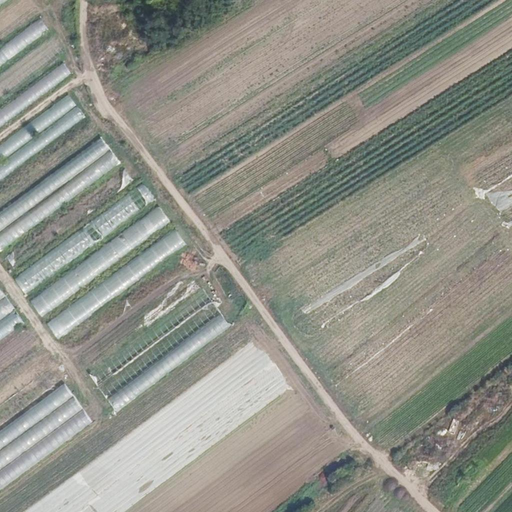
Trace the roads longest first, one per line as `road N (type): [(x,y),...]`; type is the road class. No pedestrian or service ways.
road 1 (track): [(84,0),(87,63),(102,97),(348,426),(435,511)]
road 2 (track): [(61,359),(153,284),(206,270),(222,257)]
road 3 (track): [(380,459),(511,356)]
road 4 (track): [(0,273),(95,405)]
road 5 (track): [(418,496),(511,401)]
